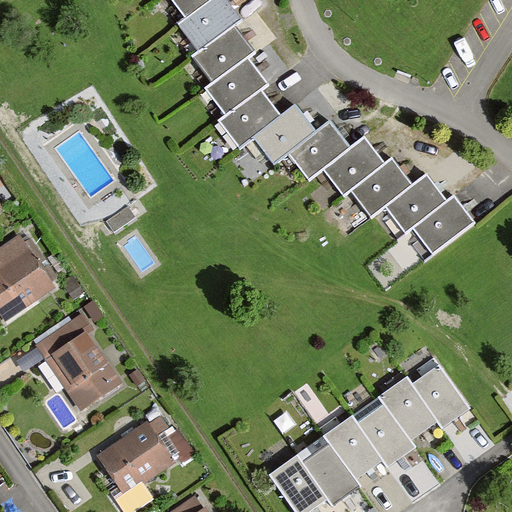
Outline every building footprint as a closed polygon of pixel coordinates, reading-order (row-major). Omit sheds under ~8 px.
[(163,0),(180,22),(208,0),(163,0)] [(235,23),(217,0),(208,0),(180,22),(174,26),(194,54),(228,28),(235,23)] [(249,56),(228,28),(194,54),(187,59),(207,86),(242,61),(249,56)] [(261,87),(242,61),(207,86),(201,91),(220,118),(255,92),(261,87)] [(275,119),(255,92),(220,118),(214,123),(234,149),(246,140),(275,119)] [(307,136),(287,110),(275,119),(246,140),(266,167),(282,155),(307,136)] [(343,151),(323,124),(307,136),(282,155),(302,181),(321,167),(343,151)] [(382,164),(362,137),(343,151),(321,167),(341,195),(347,190),(382,164)] [(409,188),(388,160),(382,164),(347,190),(368,218),(383,207),(409,188)] [(445,205),(424,177),(409,188),(383,207),(404,235),(411,230),(445,205)] [(473,228),(452,200),(445,205),(411,230),(432,258),(473,228)] [(128,205),(106,221),(114,232),(136,217),(128,205)] [(16,235),(0,245),(0,321),(51,286),(16,235)] [(83,330),(41,358),(75,410),(118,381),(83,330)] [(439,366),(413,384),(437,418),(443,427),(469,408),(439,366)] [(407,376),(380,395),(384,401),(410,437),(437,418),(413,384),(407,376)] [(384,401),(357,421),(382,456),(387,463),(415,444),(410,437),(384,401)] [(352,414),(324,433),(330,441),(355,476),(382,456),(357,421),(352,414)] [(145,421),(94,457),(121,496),(172,460),(145,421)] [(330,441),(302,461),(327,497),(332,504),(360,483),(355,476),(330,441)] [(297,454),(269,474),(296,511),(305,511),(327,497),(302,461),(297,454)]
